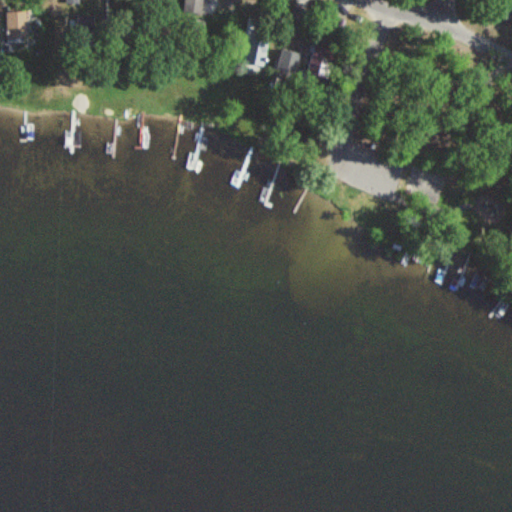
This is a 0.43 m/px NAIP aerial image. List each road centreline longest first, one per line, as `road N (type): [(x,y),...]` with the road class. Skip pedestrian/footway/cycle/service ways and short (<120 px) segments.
road 1 (residential): [(389,5),(328,165)]
road 2 (residential): [(372,0),(436,19),(511,59)]
